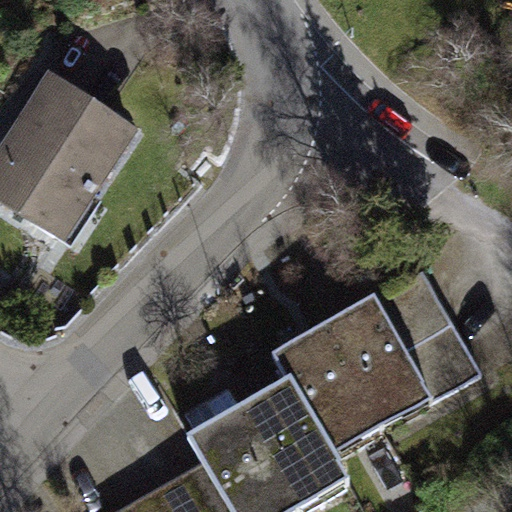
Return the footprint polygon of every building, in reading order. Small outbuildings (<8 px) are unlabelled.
[(144,146),(52,83),(0,158),(0,214),(65,260),(144,146)] [(373,318),(275,368),(290,398),(332,478),(429,428),(373,318)] [(290,398),(193,448),(208,478),(225,511),(339,511),(347,508),(332,478),(290,398)] [(195,439),(237,420),(228,399),(185,418),(195,439)] [(225,511),(208,478),(142,511),(225,511)]
